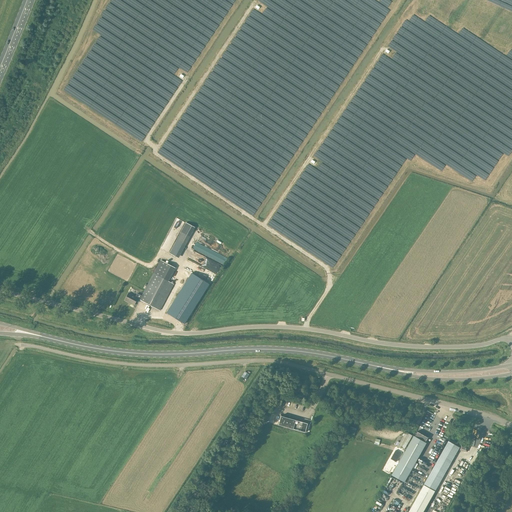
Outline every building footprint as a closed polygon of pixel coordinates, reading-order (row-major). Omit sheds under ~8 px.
[(181,231),(169,253),(178,258),(190,236),(181,231)] [(192,250),(224,264),(227,256),(195,243),(192,250)] [(144,291),(143,293),(140,299),(140,300),(160,310),(174,284),(169,281),(176,268),(161,260),(154,274),(154,273),(146,289),(145,288),(144,290),(144,291)] [(184,324),(209,284),(191,273),(166,313),(184,324)] [(143,293),(139,291),(136,296),(129,293),(125,300),(134,305),(138,298),(140,299),(143,293)] [(308,423),(281,416),(278,425),(305,432),(308,423)] [(413,437),(391,475),(404,482),(425,444),(426,443),(425,442),(428,438),(417,431),(414,436),(413,435),(413,437)] [(412,436),(406,432),(397,447),(404,450),(412,436)] [(423,511),(459,447),(448,441),(424,485),(408,511),(423,511)] [(390,456),(395,459),(400,449),(395,446),(390,456)]
